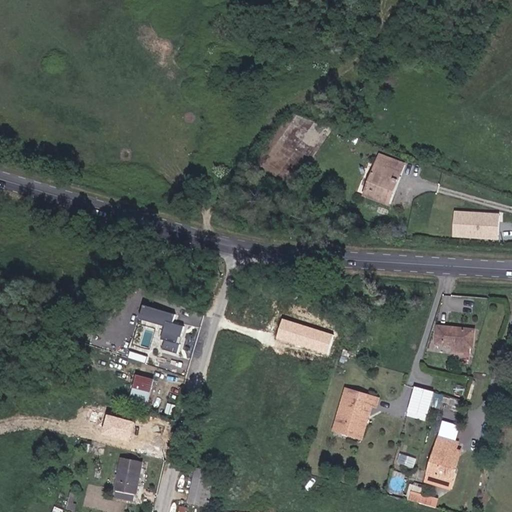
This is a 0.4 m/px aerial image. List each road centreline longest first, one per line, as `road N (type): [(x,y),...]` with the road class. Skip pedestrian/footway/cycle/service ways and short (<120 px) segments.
road 1 (residential): [(244,248),(165,511)]
road 2 (secondary): [(511,270),(244,248)]
road 3 (secondary): [(244,248),(0,177)]
